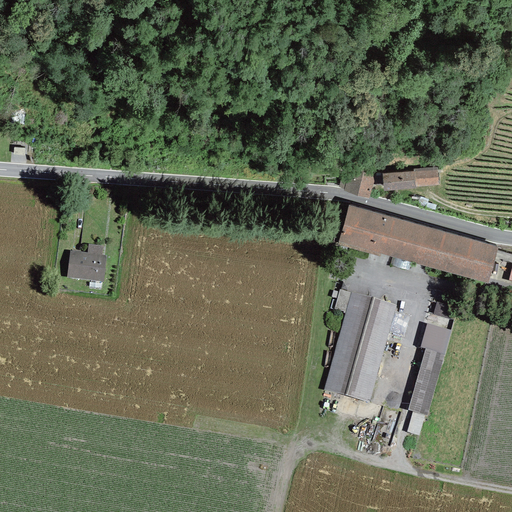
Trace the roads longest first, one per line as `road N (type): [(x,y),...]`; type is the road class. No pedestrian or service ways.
road 1 (tertiary): [(511,239),(322,192),(0,169)]
road 2 (track): [(511,491),(300,443),(289,444),(274,511)]
